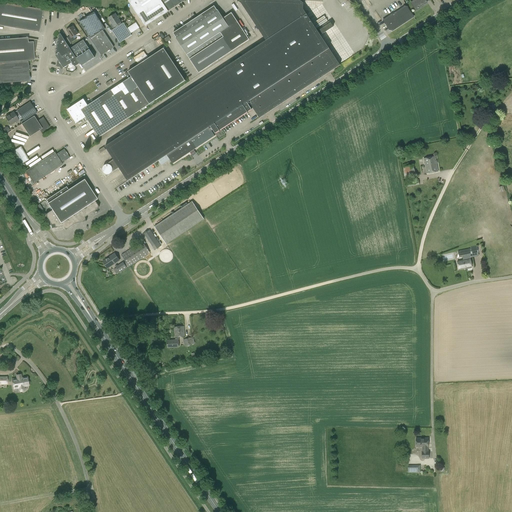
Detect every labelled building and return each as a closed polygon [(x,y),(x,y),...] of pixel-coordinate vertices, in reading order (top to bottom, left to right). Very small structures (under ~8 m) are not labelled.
[(214,134),(253,108),(259,118),(340,65),(320,35),(333,27),(331,23),(318,31),(306,14),(303,11),(303,3),(300,0),(295,0),(241,0),(240,1),(266,40),(226,67),(105,146),(114,159),(108,163),(108,164),(107,164),(106,164),(106,165),(105,165),(104,165),(104,166),(103,167),(103,168),(103,169),(103,170),(103,171),(103,172),(104,172),(104,173),(105,173),(105,174),(106,174),(107,174),(108,174),(109,174),(110,174),(110,173),(111,173),(112,172),(112,171),(114,171),(119,168),(128,181),(167,155),(173,163),(215,136),(214,134)] [(129,0),(128,1),(145,26),(183,1),(182,0),(129,0)] [(414,0),(411,2),(415,10),(427,2),(426,0),(414,0)] [(43,10),(0,2),(0,25),(39,32),(43,10)] [(190,22),(173,33),(176,37),(175,37),(199,73),(249,40),(232,13),(223,18),(218,10),(217,10),(214,6),(193,20),(193,19),(192,19),(190,20),(190,21),(190,22)] [(389,30),(393,30),(414,17),(408,7),(404,7),(383,20),(389,30)] [(114,47),(103,30),(105,29),(94,12),(79,22),(90,39),(101,55),(114,47)] [(115,14),(108,18),(112,24),(110,25),(113,30),(112,30),(120,43),(131,35),(130,34),(127,28),(123,23),(122,24),(121,22),(115,14)] [(67,30),(70,36),(67,37),(71,43),(77,39),(75,36),(78,34),(73,26),(67,30)] [(68,65),(72,62),(75,67),(80,63),(70,49),(61,33),(59,34),(60,36),(58,38),(60,40),(58,41),(59,43),(57,44),(58,46),(56,48),(57,50),(56,50),(58,53),(55,55),(58,59),(56,66),(67,69),(68,65)] [(0,39),(0,62),(34,60),(34,51),(35,51),(37,40),(28,39),(28,38),(0,39)] [(70,49),(74,53),(80,62),(84,59),(86,63),(90,60),(91,61),(95,58),(83,40),(70,49)] [(125,74),(128,79),(87,106),(83,99),(68,109),(76,123),(86,117),(99,137),(149,104),(131,77),(150,104),(185,81),(164,48),(128,72),(125,74)] [(134,57),(138,63),(148,57),(144,51),(134,57)] [(0,83),(30,81),(28,61),(0,63),(0,83)] [(18,120),(16,116),(20,114),(24,121),(37,113),(30,102),(17,110),(14,113),(14,112),(6,117),(10,125),(18,120)] [(40,112),(34,116),(21,124),(29,137),(40,130),(41,133),(49,127),(43,117),(44,116),(40,112)] [(16,133),(15,139),(27,142),(28,136),(16,133)] [(21,147),(13,151),(21,164),(29,160),(21,147)] [(61,163),(69,157),(64,149),(56,154),(54,152),(25,171),(34,183),(63,164),(61,163)] [(438,172),(435,156),(424,159),(427,174),(438,172)] [(415,175),(413,165),(403,167),(405,177),(415,175)] [(46,200),(48,203),(52,209),(46,214),(50,221),(51,228),(63,226),(65,229),(75,223),(85,221),(84,217),(99,207),(94,201),(97,199),(84,179),(68,190),(66,187),(46,200)] [(192,201),(154,226),(166,244),(204,219),(192,201)] [(161,246),(150,229),(144,233),(155,250),(161,246)] [(142,241),(121,255),(126,262),(129,267),(150,253),(142,241)] [(465,269),(472,268),(470,258),(479,256),(476,245),(470,247),(471,248),(457,251),(459,257),(462,256),(463,260),(457,261),(459,270),(465,269)] [(103,261),(108,268),(120,260),(115,253),(103,261)] [(123,262),(116,267),(116,268),(119,272),(120,273),(127,268),(124,264),(123,262)] [(175,340),(175,341),(167,341),(168,347),(179,347),(178,340),(179,340),(179,337),(185,336),(184,326),(174,327),(175,337),(175,340)] [(184,346),(193,344),(191,336),(182,339),(184,346)] [(21,375),(16,375),(17,378),(13,379),(14,389),(19,388),(19,389),(20,391),(21,391),(23,391),(24,390),(24,389),(24,386),(28,385),(27,377),(21,378),(21,375)] [(428,447),(428,437),(420,437),(420,438),(416,438),(416,447),(422,447),(422,457),(428,458),(428,447)]
